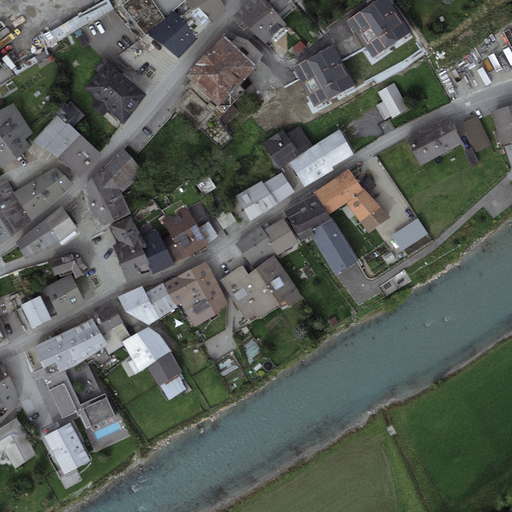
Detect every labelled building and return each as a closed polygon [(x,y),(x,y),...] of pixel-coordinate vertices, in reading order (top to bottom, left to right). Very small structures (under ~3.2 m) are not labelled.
[(165,18),(152,0),(128,0),(122,5),(145,34),(165,18)] [(152,0),(165,18),(175,10),(180,17),(190,8),(185,0),(152,0)] [(180,17),(198,37),(226,9),(220,0),(185,0),(190,8),(180,17)] [(251,0),(234,16),(249,28),(273,8),(265,0),(251,0)] [(265,0),(273,8),(277,12),(288,0),(265,0)] [(385,0),(382,0),(348,23),(363,53),(405,42),(400,23),(403,22),(385,0)] [(44,52),(114,12),(107,1),(38,40),(44,52)] [(277,12),(273,8),(249,28),(265,43),(287,23),(277,12)] [(165,18),(145,34),(162,44),(178,57),(198,37),(180,17),(175,10),(165,18)] [(186,76),(188,78),(226,111),(245,90),(238,83),(255,64),(264,55),(248,41),(237,37),(228,29),(186,76)] [(110,63),(104,57),(94,69),(98,72),(84,88),(97,98),(91,105),(103,116),(108,111),(123,123),(147,95),(110,63)] [(218,119),(226,111),(188,78),(184,83),(187,85),(185,87),(188,90),(174,106),(222,149),(232,138),(218,119)] [(394,82),(378,92),(383,101),(376,105),(385,120),(391,116),(392,118),(409,108),(394,82)] [(53,108),(58,114),(73,127),(85,115),(71,101),(67,105),(62,100),(53,108)] [(13,102),(0,111),(0,165),(1,168),(31,148),(25,138),(34,133),(13,102)] [(511,105),(491,112),(501,144),(511,140),(511,105)] [(79,177),(102,154),(73,127),(58,114),(34,141),(58,158),(79,177)] [(447,115),(426,126),(441,154),(462,143),(447,115)] [(478,116),(462,123),(476,152),(491,144),(478,116)] [(283,129),(263,142),(279,168),(289,162),(313,146),(299,125),(286,134),(283,129)] [(426,126),(405,138),(420,166),(441,154),(426,126)] [(332,166),(354,152),(339,129),(313,146),(289,162),(305,187),(334,168),(332,166)] [(83,187),(87,208),(121,192),(145,173),(122,148),(83,187)] [(472,148),(464,152),(471,166),(479,162),(472,148)] [(19,200),(32,221),(73,184),(55,166),(14,192),(19,200)] [(349,169),(332,181),(346,202),(364,190),(360,185),(349,169)] [(236,196),(251,221),(295,193),(282,172),(263,184),(261,180),(236,196)] [(369,176),(360,185),(364,190),(346,202),(369,232),(390,217),(369,193),(376,185),(369,176)] [(204,198),(216,190),(208,178),(196,186),(204,198)] [(0,183),(0,212),(19,200),(14,192),(7,180),(0,183)] [(329,214),(346,202),(332,181),(314,193),(315,194),(329,214)] [(131,213),(121,192),(87,208),(98,229),(131,213)] [(315,194),(284,210),(301,241),(311,237),(334,275),(358,260),(329,214),(315,194)] [(0,244),(32,221),(19,200),(0,212),(0,244)] [(62,206),(44,220),(60,240),(78,227),(62,206)] [(162,220),(171,235),(172,237),(196,224),(187,207),(162,220)] [(111,226),(119,243),(139,233),(131,216),(111,226)] [(283,217),(263,230),(276,252),(278,255),(299,242),(283,217)] [(417,218),(392,236),(403,251),(428,234),(417,218)] [(53,245),(60,240),(44,220),(16,242),(26,259),(53,245)] [(198,227),(196,224),(172,237),(171,235),(162,240),(175,263),(209,244),(208,243),(218,237),(209,221),(198,227)] [(261,227),(236,243),(251,267),(276,252),(263,230),(261,227)] [(155,274),(175,263),(162,240),(157,230),(142,237),(147,245),(141,248),(155,274)] [(142,237),(139,233),(119,243),(113,245),(127,282),(155,274),(141,248),(147,245),(142,237)] [(78,251),(61,257),(66,271),(72,269),(76,278),(90,269),(78,251)] [(273,255),(249,275),(262,294),(269,289),(279,304),(285,301),(289,307),(303,298),(273,255)] [(55,275),(66,271),(61,257),(50,261),(55,275)] [(207,261),(163,283),(176,305),(180,303),(194,327),(229,304),(207,261)] [(258,319),(279,304),(269,289),(262,294),(249,275),(243,266),(220,281),(246,319),(254,314),(258,319)] [(70,274),(45,288),(60,316),(85,302),(70,274)] [(163,282),(145,293),(159,319),(177,307),(176,305),(163,283),(163,282)] [(142,286),(118,297),(126,312),(149,325),(159,319),(145,293),(142,286)] [(32,328),(51,319),(40,295),(21,305),(32,328)] [(92,317),(102,334),(123,322),(113,303),(91,315),(92,317)] [(92,317),(74,327),(89,356),(105,347),(108,345),(102,334),(92,317)] [(131,337),(123,322),(102,334),(108,345),(105,347),(109,354),(124,345),(122,343),(131,337)] [(74,327),(55,336),(69,367),(76,364),(89,356),(74,327)] [(131,337),(122,343),(124,345),(140,371),(147,366),(168,400),(187,389),(177,374),(182,372),(159,335),(148,327),(131,337)] [(64,369),(69,367),(55,336),(34,346),(43,368),(55,362),(60,371),(64,369)] [(216,360),(217,377),(238,376),(238,359),(216,360)] [(0,383),(10,377),(1,360),(0,360),(0,383)] [(33,373),(36,380),(43,377),(63,419),(83,409),(64,369),(60,371),(55,362),(43,368),(33,373)] [(11,380),(10,377),(0,383),(0,418),(0,419),(0,423),(19,404),(18,391),(11,380)] [(83,398),(96,397),(95,380),(82,381),(83,398)] [(107,397),(83,408),(91,426),(115,415),(107,397)] [(16,417),(0,427),(0,452),(3,450),(15,468),(36,455),(27,435),(16,417)] [(70,422),(44,436),(64,474),(91,460),(70,422)]
